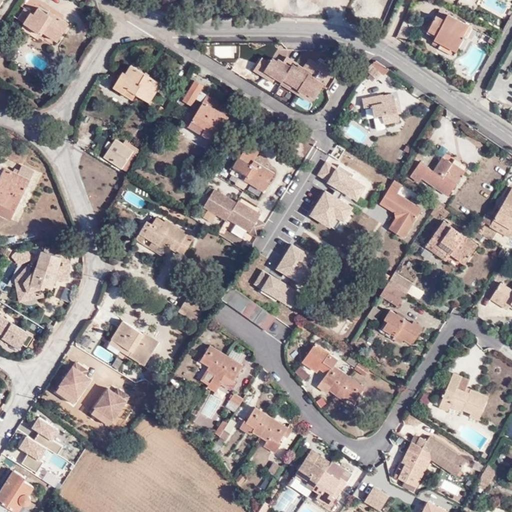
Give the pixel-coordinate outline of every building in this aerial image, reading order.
[(20,5),(14,1),(7,11),(13,15),(20,5)] [(29,12),(20,5),(13,15),(19,20),(16,24),(34,36),(39,29),(52,38),(64,21),(50,11),(48,14),(34,4),(29,12)] [(456,51),(466,33),(461,29),(467,19),(447,8),(444,13),(438,9),(431,22),(440,27),(437,32),(435,35),(442,40),(441,42),(456,51)] [(461,29),(466,33),(472,22),(467,19),(461,29)] [(428,27),(437,32),(440,27),(431,22),(428,27)] [(331,73),(336,65),(321,56),(319,60),(312,55),(307,63),(290,53),(287,58),(282,55),(281,57),(277,54),(274,58),(268,68),(279,75),(286,79),(287,77),(319,96),(328,80),(315,72),(319,65),(331,73)] [(276,79),(279,75),(268,68),(274,58),(269,54),(260,69),(276,79)] [(372,58),(365,63),(377,76),(385,71),(372,58)] [(372,58),(385,71),(392,67),(379,58),(372,58)] [(121,78),(133,85),(148,95),(158,78),(129,59),(122,69),(125,72),(121,78)] [(127,93),(133,85),(121,78),(125,72),(122,69),(119,67),(110,82),(127,93)] [(187,99),(200,79),(191,74),(178,94),(187,99)] [(316,101),(319,96),(287,77),(286,79),(284,82),(316,101)] [(192,93),(200,98),(205,90),(197,85),(192,93)] [(205,90),(200,98),(189,114),(202,122),(198,128),(207,133),(212,126),(214,128),(224,112),(217,107),(222,100),(205,90)] [(394,97),(392,92),(364,99),(365,108),(373,106),(378,130),(387,128),(385,121),(401,117),(396,96),(394,97)] [(202,122),(189,114),(185,119),(198,128),(202,122)] [(350,125),(347,133),(362,140),(365,132),(350,125)] [(114,127),(112,130),(130,142),(128,144),(132,147),(136,142),(114,127)] [(130,142),(112,130),(99,148),(121,164),(132,147),(128,144),(130,142)] [(323,130),(318,137),(261,230),(273,238),(275,239),(323,163),(356,185),(368,166),(336,145),(338,142),(332,138),(333,137),(329,134),(323,130)] [(97,131),(93,138),(102,143),(106,136),(97,131)] [(263,186),(275,167),(254,153),(257,147),(247,141),(231,166),(263,186)] [(452,160),(444,154),(435,168),(421,158),(411,173),(421,180),(424,176),(446,192),(454,180),(456,183),(466,168),(459,163),(455,168),(449,164),(452,160)] [(19,161),(18,162),(16,166),(12,164),(10,166),(2,161),(2,162),(0,164),(0,212),(3,214),(30,169),(30,168),(19,161)] [(406,185),(398,179),(389,194),(390,204),(405,213),(396,225),(394,223),(392,227),(406,237),(425,208),(401,192),(406,185)] [(259,218),(263,209),(211,185),(202,206),(259,233),(265,220),(259,218)] [(310,209),(335,226),(341,217),(344,218),(354,203),(326,185),(310,209)] [(511,185),(493,214),(499,219),(498,221),(509,230),(511,225),(511,185)] [(434,195),(431,200),(437,204),(443,208),(446,204),(434,195)] [(443,208),(437,204),(431,213),(436,216),(440,212),(446,217),(449,212),(443,208)] [(487,222),(491,216),(483,210),(472,225),(477,229),(481,224),(479,222),(483,219),(487,222)] [(140,229),(167,246),(169,242),(176,248),(187,231),(182,228),(183,227),(166,216),(164,218),(157,213),(152,220),(147,217),(140,229)] [(499,219),(493,214),(491,216),(487,222),(506,235),(509,230),(498,221),(499,219)] [(427,240),(447,254),(450,252),(465,262),(477,243),(442,219),(427,240)] [(232,220),(228,229),(243,236),(247,228),(232,220)] [(163,252),(167,246),(140,229),(136,235),(163,252)] [(273,238),(261,230),(254,243),(265,250),(273,238)] [(307,261),(313,251),(291,238),(276,265),(302,280),(312,264),(307,261)] [(444,259),(447,254),(427,240),(424,245),(444,259)] [(30,281),(44,286),(45,282),(53,285),(62,253),(55,252),(56,245),(46,242),(44,248),(42,247),(37,263),(30,281)] [(509,251),(505,248),(499,257),(504,260),(509,251)] [(43,291),(44,286),(30,281),(37,263),(32,261),(25,285),(43,291)] [(251,286),(276,299),(279,295),(292,302),(300,285),(262,266),(251,286)] [(374,282),(383,288),(391,275),(383,269),(374,282)] [(383,288),(381,292),(400,304),(414,284),(394,271),(391,275),(383,288)] [(511,307),(511,286),(500,280),(493,292),(510,303),(508,305),(511,307)] [(219,298),(267,329),(275,317),(228,286),(219,298)] [(211,303),(193,290),(181,307),(199,320),(211,303)] [(507,308),(508,305),(510,303),(493,292),(490,296),(507,308)] [(383,310),(373,304),(366,315),(375,321),(383,310)] [(388,325),(399,333),(400,332),(414,341),(425,324),(417,319),(415,322),(394,307),(388,315),(392,318),(388,325)] [(396,337),(399,333),(388,325),(392,318),(388,315),(381,327),(396,337)] [(132,351),(148,360),(162,336),(163,335),(145,324),(143,326),(126,316),(115,334),(135,346),(132,351)] [(112,338),(132,351),(135,346),(115,334),(112,338)] [(347,392),(355,398),(364,386),(334,364),(338,358),(330,352),(330,351),(316,342),(309,353),(323,363),(325,361),(328,364),(332,368),(331,370),(320,385),(328,390),(330,388),(342,398),(344,396),(347,392)] [(226,371),(235,377),(244,363),(212,343),(204,357),(212,363),(210,366),(223,375),(226,371)] [(306,356),(321,367),(323,363),(309,353),(306,356)] [(348,358),(357,365),(361,359),(351,353),(348,358)] [(361,359),(357,365),(366,373),(371,367),(361,359)] [(77,406),(92,371),(67,360),(52,395),(77,406)] [(211,381),(216,374),(209,368),(204,376),(211,381)] [(237,378),(235,377),(226,371),(223,375),(222,378),(232,386),(237,378)] [(457,372),(447,397),(455,400),(454,406),(465,410),(467,406),(476,410),(474,414),(481,417),(490,396),(470,389),(474,379),(457,372)] [(106,383),(88,413),(109,426),(127,395),(106,383)] [(237,390),(242,394),(247,389),(242,384),(237,390)] [(243,396),(242,394),(237,390),(235,388),(230,395),(238,403),(243,396)] [(353,402),(355,398),(347,392),(344,396),(353,402)] [(201,414),(213,419),(222,399),(210,393),(201,414)] [(452,411),(454,406),(455,400),(447,397),(443,407),(452,411)] [(262,435),(275,415),(259,404),(249,419),(254,423),(255,423),(257,425),(254,429),(258,432),(258,431),(262,435)] [(52,437),(60,424),(38,411),(30,425),(41,431),(37,437),(26,430),(18,443),(28,449),(22,461),(37,469),(49,448),(57,452),(63,443),(52,437)] [(292,427),(275,415),(262,435),(259,439),(277,452),(284,442),(281,441),(292,427)] [(232,429),(237,421),(231,416),(225,425),(232,429)] [(220,433),(225,438),(226,438),(231,431),(224,426),(220,433)] [(435,435),(424,428),(399,468),(421,481),(438,454),(461,474),(473,459),(439,431),(435,435)] [(210,447),(214,451),(225,438),(220,433),(210,447)] [(333,505),(338,497),(335,494),(341,486),(344,488),(355,474),(335,459),(333,462),(328,469),(316,461),(322,453),(314,447),(303,462),(306,464),(302,471),(311,478),(308,481),(322,491),(319,495),(333,505)] [(316,461),(328,469),(333,462),(322,453),(316,461)] [(276,473),(280,464),(273,461),(269,470),(276,473)] [(11,477),(19,464),(17,462),(8,475),(11,477)] [(296,472),(308,481),(311,478),(302,471),(306,464),(303,462),(296,472)] [(487,484),(496,467),(488,462),(479,478),(487,484)] [(7,482),(0,493),(0,502),(9,509),(15,501),(21,505),(28,496),(31,495),(34,492),(32,487),(38,481),(29,474),(30,472),(19,464),(11,477),(7,482)] [(503,483),(507,476),(496,470),(492,477),(503,483)] [(381,501),(392,486),(378,475),(367,489),(381,501)] [(335,494),(338,497),(344,488),(341,486),(335,494)] [(418,511),(445,511),(448,504),(438,501),(441,493),(425,488),(418,511)] [(256,511),(264,511),(268,505),(262,501),(256,511)]
